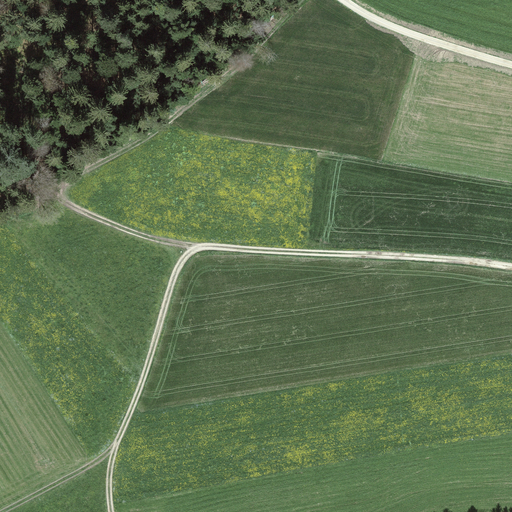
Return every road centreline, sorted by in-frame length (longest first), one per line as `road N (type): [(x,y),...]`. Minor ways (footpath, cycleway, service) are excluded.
road 1 (track): [(511,267),(196,247),(162,242),(74,206)]
road 2 (track): [(51,0),(69,50),(32,154),(42,185),(74,206)]
road 3 (track): [(113,449),(175,272),(196,247)]
road 4 (track): [(340,0),(380,23),(511,64)]
road 5 (track): [(113,449),(5,511)]
